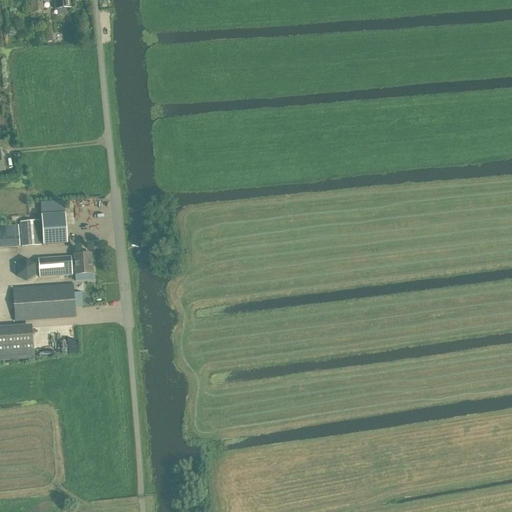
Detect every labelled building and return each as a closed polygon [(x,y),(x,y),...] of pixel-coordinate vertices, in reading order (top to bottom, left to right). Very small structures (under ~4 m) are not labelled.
[(30,0),(31,12),(43,11),(41,0),(30,0)] [(53,0),(55,10),(70,8),(68,0),(53,0)] [(64,201),(41,203),(44,245),(67,244),(64,201)] [(22,247),(41,245),(39,221),(20,222),(22,247)] [(0,247),(20,247),(19,234),(0,234),(0,247)] [(92,275),(91,254),(74,256),(74,263),(71,263),(70,257),(38,260),(39,278),(72,275),(72,276),(92,275)] [(15,321),(75,317),(73,285),(12,289),(15,321)] [(11,330),(13,361),(34,359),(31,329),(11,330)]
